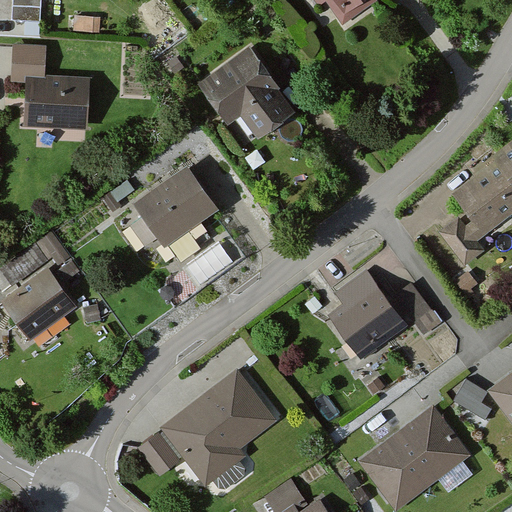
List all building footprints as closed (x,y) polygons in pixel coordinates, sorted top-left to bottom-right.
[(15,0),(15,16),(43,16),(43,0),(15,0)] [(318,0),(319,0),(329,0),(344,18),(368,0),(318,0)] [(44,44),(15,43),(13,75),(28,75),(26,121),(85,123),(87,75),(43,73),(44,44)] [(277,80),(250,44),(201,81),(229,117),(241,109),(258,131),(292,105),(275,82),(277,80)] [(511,138),(495,152),(499,157),(457,190),(470,206),(441,229),(465,260),(483,246),(476,237),(511,208),(511,138)] [(216,202),(187,163),(136,200),(165,239),(216,202)] [(191,226),(171,240),(181,256),(202,242),(191,226)] [(221,239),(188,263),(201,280),(234,256),(221,239)] [(74,303),(47,266),(4,297),(31,334),(74,303)] [(405,320),(367,269),(339,290),(346,300),(331,312),(362,352),(405,320)] [(400,283),(421,330),(439,322),(418,275),(400,283)] [(274,416),(237,368),(163,424),(164,427),(141,445),(160,470),(184,452),(205,480),(242,452),(237,444),(274,416)] [(511,371),(490,387),(511,416),(511,371)] [(468,451),(433,405),(361,459),(396,505),(468,451)] [(328,511),(319,498),(299,511),(293,503),(303,497),(291,479),(268,494),(280,511),(328,511)]
